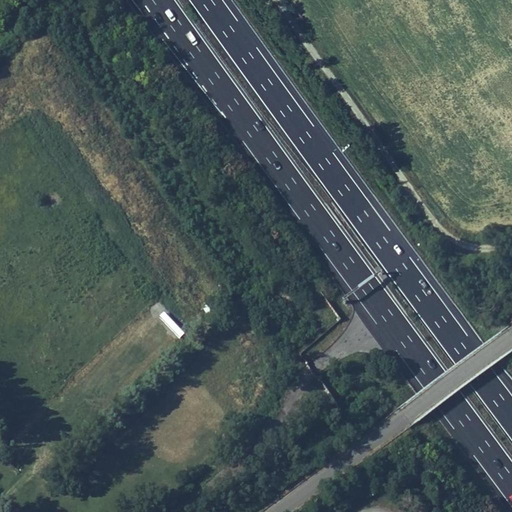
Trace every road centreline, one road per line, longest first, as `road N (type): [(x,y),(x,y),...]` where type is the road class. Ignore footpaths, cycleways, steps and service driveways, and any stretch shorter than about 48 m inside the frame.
road 1 (motorway): [(158,0),(511,483)]
road 2 (motorway): [(511,416),(207,0)]
road 3 (tertiary): [(279,511),(405,420)]
road 4 (tertiary): [(511,341),(405,420)]
